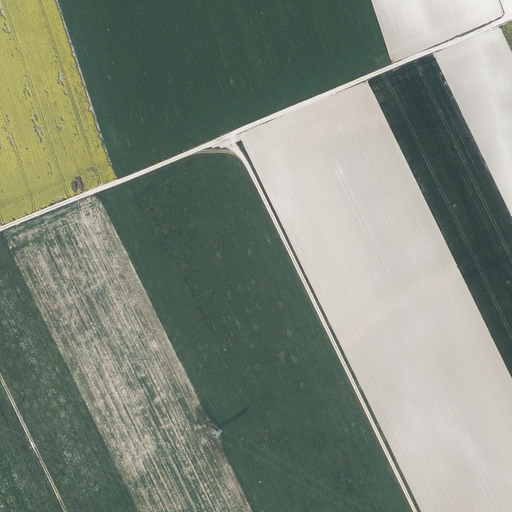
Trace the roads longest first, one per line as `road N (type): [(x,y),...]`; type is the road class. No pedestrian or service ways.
road 1 (track): [(508,17),(0,229)]
road 2 (track): [(0,378),(64,511)]
